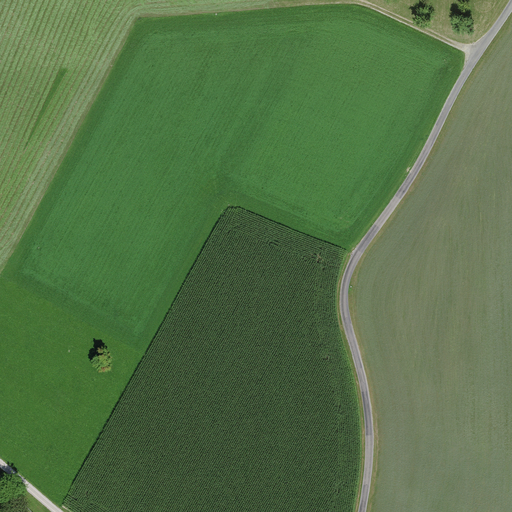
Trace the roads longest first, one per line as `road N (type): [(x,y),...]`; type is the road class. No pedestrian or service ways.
road 1 (unclassified): [(362,511),(370,443),(344,299),(355,258),(511,5)]
road 2 (track): [(149,17),(355,2),(476,56)]
